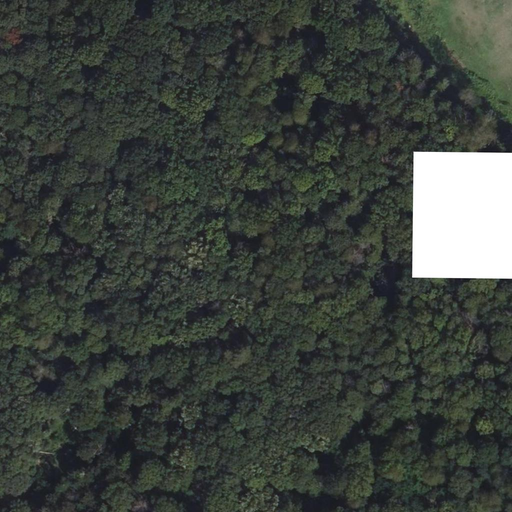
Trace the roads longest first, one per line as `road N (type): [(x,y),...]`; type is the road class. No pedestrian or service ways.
road 1 (track): [(119,511),(141,391),(122,298),(98,251)]
road 2 (track): [(50,0),(60,103),(98,251)]
